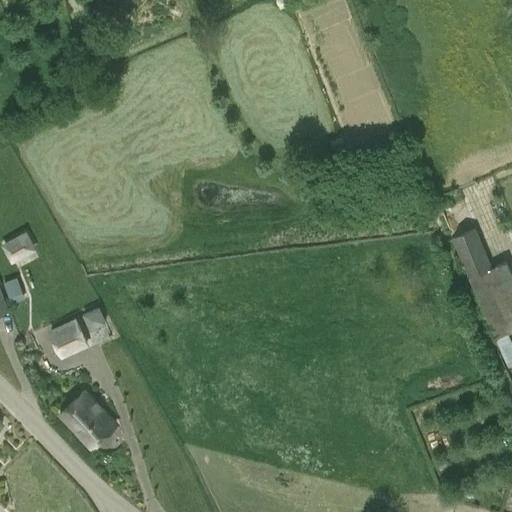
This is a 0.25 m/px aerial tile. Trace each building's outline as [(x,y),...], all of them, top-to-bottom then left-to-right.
[(492,266),(475,227),(451,237),(472,285),(496,337),(509,365),(511,363),(511,341),(508,333),(511,331),(511,270),(507,259),(492,266)] [(11,264),(37,250),(26,230),(0,244),(11,264)] [(4,283),(11,303),(25,298),(17,278),(4,283)] [(0,313),(9,310),(0,284),(0,313)] [(98,306),(83,314),(90,330),(106,322),(98,306)] [(88,345),(76,319),(49,332),(61,358),(88,345)] [(91,447),(116,423),(85,390),(60,414),(91,447)]
